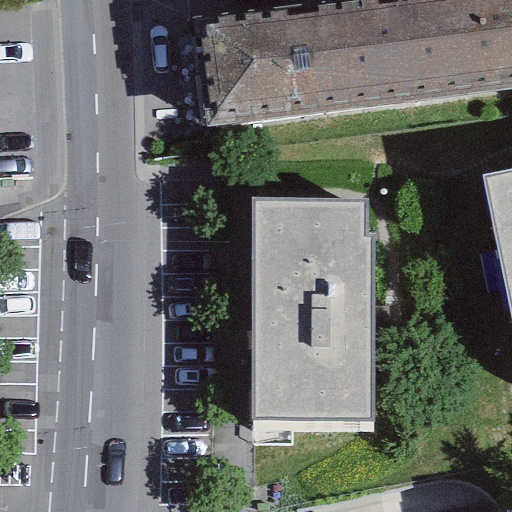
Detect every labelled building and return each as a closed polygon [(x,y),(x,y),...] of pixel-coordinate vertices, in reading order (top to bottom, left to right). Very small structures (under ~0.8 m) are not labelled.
[(511,10),(452,18),(466,117),(511,110),(511,10)] [(346,132),(466,117),(452,18),(334,33),(346,132)] [(213,148),(346,132),(334,33),(200,50),(213,148)] [(511,185),(489,190),(511,305),(511,185)] [(371,213),(253,214),(256,434),(374,433),(371,213)]
